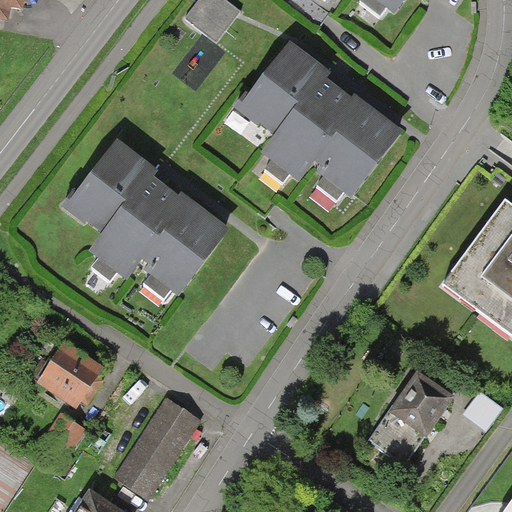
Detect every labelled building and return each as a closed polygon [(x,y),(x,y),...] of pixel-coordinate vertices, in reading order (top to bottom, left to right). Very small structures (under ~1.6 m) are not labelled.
[(0,0),(0,17),(8,18),(10,6),(22,9),(23,0),(0,0)] [(238,13),(220,0),(197,0),(182,19),(214,44),(238,13)] [(408,0),(340,0),(342,1),(342,0),(373,0),(396,17),(408,0)] [(406,135),(288,43),(236,109),(272,138),(258,155),(297,185),(315,163),(322,169),(317,174),(353,202),(406,135)] [(232,229),(118,142),(68,208),(104,236),(92,252),(129,280),(144,260),(152,266),(148,272),(180,296),(232,229)] [(511,207),(506,203),(445,284),(511,338),(511,207)] [(104,370),(65,343),(37,385),(76,412),(82,403),(87,406),(104,381),(99,377),(104,370)] [(453,398),(418,374),(370,442),(407,468),(445,411),(453,398)] [(505,410),(480,392),(462,416),(487,434),(505,410)] [(200,422),(165,400),(116,477),(151,499),(200,422)] [(87,430),(61,414),(39,447),(65,464),(87,430)] [(0,511),(3,511),(34,465),(0,443),(0,511)] [(125,511),(90,489),(75,511),(125,511)]
